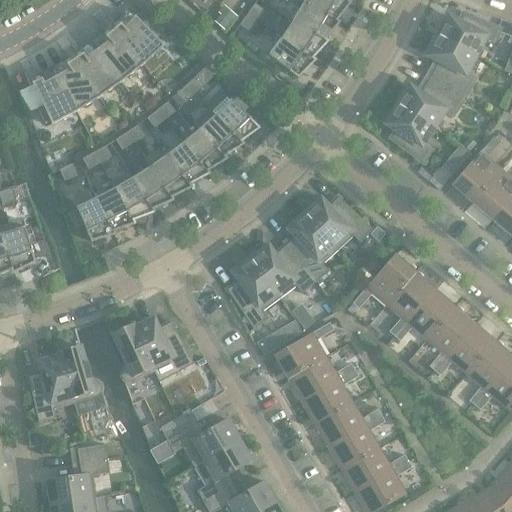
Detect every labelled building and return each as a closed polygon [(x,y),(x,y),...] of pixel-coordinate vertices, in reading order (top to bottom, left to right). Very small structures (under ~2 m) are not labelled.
[(346,3),(339,0),(305,0),(303,4),(335,23),(345,10),(343,8),(346,3)] [(247,15),(257,22),(264,11),(254,4),(247,15)] [(292,22),(324,42),(334,29),(332,27),(335,23),(303,4),(292,22)] [(221,16),(215,23),(225,31),(235,18),(223,8),(219,13),(221,16)] [(103,21),(142,66),(163,47),(127,10),(114,23),(107,17),(103,21)] [(436,36),(476,57),(485,39),(493,44),(501,30),(462,13),(457,22),(447,16),(436,36)] [(257,22),(247,15),(239,26),(249,33),(257,22)] [(90,42),(121,83),(142,66),(103,21),(99,24),(104,32),(90,42)] [(281,39),(311,61),(322,48),(320,46),(324,42),(292,22),(281,39)] [(428,77),(464,99),(475,79),(466,75),(476,57),(436,36),(426,56),(437,62),(428,77)] [(311,61),(281,39),(268,57),(297,79),(310,67),(308,65),(311,61)] [(66,48),(99,99),(121,83),(90,42),(76,52),(71,45),(66,48)] [(51,68),(76,113),(99,99),(66,48),(61,51),(66,59),(51,68)] [(76,113),(51,68),(36,76),(31,69),(24,72),(29,87),(30,87),(30,85),(31,85),(42,107),(37,110),(44,125),(50,123),(51,126),(76,113)] [(186,86),(194,95),(204,86),(195,77),(186,86)] [(464,99),(428,77),(419,93),(409,86),(396,105),(434,129),(444,112),(453,118),(464,99)] [(194,95),(186,86),(176,95),(185,104),(194,95)] [(214,116),(240,144),(253,134),(251,131),(256,127),(243,114),(248,109),(237,99),(232,103),(230,101),(223,95),(208,110),(214,116)] [(157,111),(164,121),(175,113),(167,103),(157,111)] [(434,129),(396,105),(384,124),(394,131),(389,139),(422,165),(431,152),(423,146),(434,129)] [(199,130),(223,159),(237,150),(235,147),(240,144),(214,116),(208,110),(193,123),(199,130)] [(164,121),(157,111),(146,119),(154,129),(164,121)] [(126,134),(133,144),(144,137),(137,126),(126,134)] [(183,143),(206,173),(220,164),(218,162),(223,159),(199,130),(183,143)] [(133,144),(126,134),(115,141),(122,151),(133,144)] [(480,153),(451,186),(472,204),(501,171),(486,158),(500,143),(493,138),(480,153)] [(469,139),(462,146),(469,152),(475,145),(469,139)] [(166,156),(188,186),(203,179),(201,176),(206,173),(183,143),(166,156)] [(93,153),(99,164),(111,158),(105,147),(93,153)] [(445,166),(454,174),(470,155),(461,147),(445,166)] [(99,164),(93,153),(82,160),(88,171),(99,164)] [(149,168),(170,199),(185,192),(183,189),(188,186),(166,156),(149,168)] [(77,176),(72,165),(59,171),(64,182),(77,176)] [(132,179),(151,211),(166,205),(165,202),(170,199),(149,168),(132,179)] [(492,221),(511,197),(511,180),(501,171),(472,204),(492,221)] [(110,183),(113,190),(114,190),(132,222),(147,217),(146,213),(151,211),(132,179),(131,179),(127,172),(110,183)] [(0,200),(1,205),(15,201),(11,189),(0,192),(0,200)] [(95,199),(112,233),(127,228),(126,224),(132,222),(114,190),(113,190),(95,199)] [(511,197),(492,221),(511,238),(511,197)] [(304,214),(338,251),(353,237),(360,244),(372,231),(368,227),(367,219),(361,220),(339,198),(328,208),(321,200),(322,199),(321,198),(304,214)] [(112,233),(95,199),(76,209),(77,212),(71,214),(77,228),(83,226),(90,243),(107,238),(106,235),(112,233)] [(338,251),(304,214),(286,231),(287,232),(288,231),(295,239),(285,247),(315,284),(329,272),(322,265),(338,251)] [(0,227),(12,270),(17,268),(19,271),(35,264),(33,260),(29,246),(35,244),(30,230),(24,232),(23,228),(23,229),(20,221),(0,227)] [(0,275),(12,270),(0,227),(0,226),(0,275)] [(377,227),(370,235),(378,242),(385,234),(377,227)] [(35,244),(29,246),(33,260),(48,255),(43,241),(35,244)] [(249,260),(279,300),(296,287),(302,295),(315,284),(285,247),(275,256),(268,247),(269,246),(268,245),(249,260)] [(394,255),(365,289),(366,289),(352,304),(359,310),(372,294),(386,306),(415,273),(394,255)] [(279,300),(249,260),(230,274),(231,275),(232,274),(239,283),(227,291),(244,317),(242,322),(250,325),(253,330),(268,320),(262,312),(279,300)] [(415,273),(386,306),(401,319),(389,333),(394,338),(435,290),(415,273)] [(435,290),(394,338),(400,342),(412,329),(426,341),(455,308),(435,290)] [(455,308),(426,341),(441,354),(429,367),(434,372),(475,325),(455,308)] [(309,316),(299,324),(304,330),(314,323),(309,316)] [(154,319),(134,328),(133,329),(154,374),(173,365),(177,374),(193,365),(191,360),(191,352),(186,351),(171,323),(159,330),(154,320),(155,320),(154,319)] [(294,321),(256,343),(263,355),(301,333),(294,321)] [(311,334),(274,356),(287,380),(325,358),(316,341),(333,331),(329,324),(311,334)] [(475,325),(434,372),(440,377),(452,363),(466,376),(495,342),(475,325)] [(112,336),(126,366),(123,369),(122,373),(121,377),(123,381),(126,383),(130,384),(134,383),(154,374),(133,329),(134,328),(133,326),(112,336)] [(511,357),(495,342),(466,376),(481,388),(469,402),(474,407),(511,362),(511,357)] [(60,357),(74,404),(94,398),(99,396),(101,393),(102,389),(100,385),(97,382),(94,381),(90,380),(80,348),(58,354),(59,357),(60,357)] [(53,410),(74,404),(60,357),(59,357),(37,363),(37,364),(39,364),(42,374),(28,377),(35,408),(31,412),(37,418),(38,424),(56,419),(53,410)] [(325,358),(287,380),(301,403),(354,371),(351,365),(335,374),(325,358)] [(511,362),(474,407),(480,411),(492,398),(507,411),(511,404),(511,362)] [(354,371),(301,403),(314,425),(352,403),(342,387),(358,378),(354,371)] [(314,425),(327,448),(381,417),(377,411),(362,420),(352,403),(314,425)] [(182,449),(194,467),(204,462),(239,441),(226,420),(225,420),(225,422),(197,438),(190,427),(211,415),(205,404),(184,416),(183,415),(159,429),(174,454),(182,449)] [(327,448),(341,471),(379,449),(369,432),(385,423),(381,417),(327,448)] [(35,434),(30,435),(31,445),(42,443),(41,438),(35,434)] [(239,441),(204,462),(194,467),(195,469),(201,465),(212,484),(197,493),(204,503),(227,490),(221,479),(249,462),(250,463),(251,463),(239,441)] [(41,445),(42,456),(53,455),(52,444),(41,445)] [(48,480),(47,481),(50,505),(95,499),(92,477),(109,474),(105,446),(77,450),(81,477),(48,482),(48,480)] [(341,471),(354,494),(408,462),(404,456),(389,465),(379,449),(341,471)] [(408,462),(354,494),(364,511),(376,511),(406,495),(396,478),(411,469),(408,462)] [(493,483),(511,499),(511,463),(493,483)] [(228,511),(260,511),(275,503),(262,482),(261,483),(262,484),(234,500),(227,490),(204,503),(208,511),(218,511),(226,508),(228,511)] [(478,496),(487,511),(511,511),(511,499),(493,483),(487,490),(478,496)] [(456,509),(457,511),(487,511),(478,496),(456,509)] [(96,511),(95,499),(50,505),(51,511),(96,511)] [(280,511),(275,503),(260,511),(280,511)]
